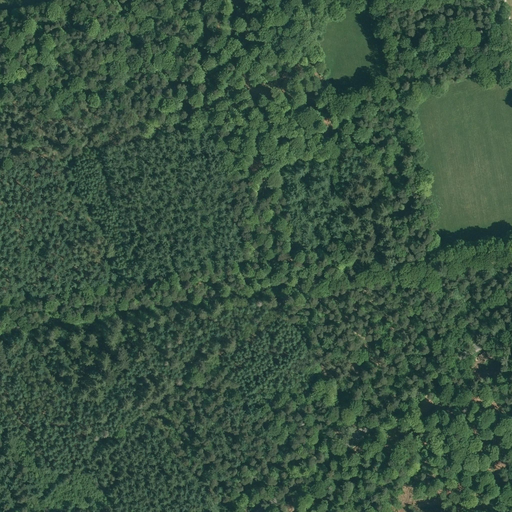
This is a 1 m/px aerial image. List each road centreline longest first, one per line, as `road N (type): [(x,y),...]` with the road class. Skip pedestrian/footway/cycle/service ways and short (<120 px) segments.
road 1 (track): [(0,329),(511,246)]
road 2 (secondary): [(259,511),(511,319)]
